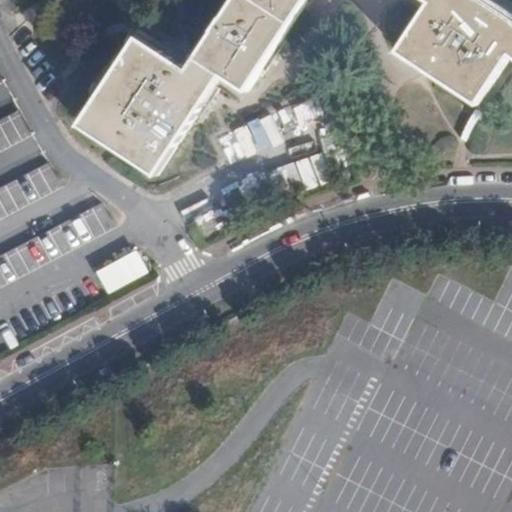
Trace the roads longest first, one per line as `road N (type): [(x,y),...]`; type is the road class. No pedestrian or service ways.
road 1 (tertiary): [(200,293),(282,249),(374,214),(511,201)]
road 2 (tertiary): [(0,401),(200,293)]
road 3 (residential): [(148,225),(308,153)]
road 4 (residential): [(0,43),(52,140),(94,184)]
